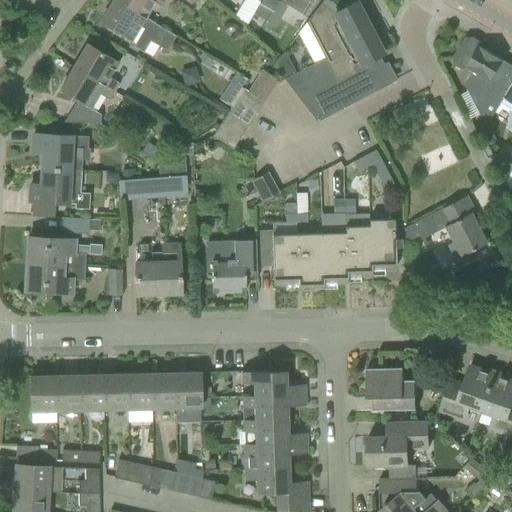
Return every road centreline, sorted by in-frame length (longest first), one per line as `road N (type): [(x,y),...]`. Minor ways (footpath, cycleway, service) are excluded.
road 1 (residential): [(339,328),(0,338)]
road 2 (residential): [(487,179),(420,44),(426,0)]
road 3 (residential): [(343,511),(339,328)]
road 4 (residential): [(511,344),(339,328)]
